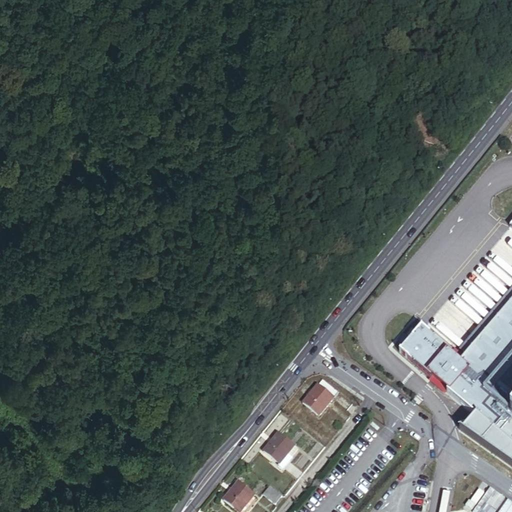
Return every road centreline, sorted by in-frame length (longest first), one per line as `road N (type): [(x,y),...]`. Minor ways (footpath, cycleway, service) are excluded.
road 1 (secondary): [(511,109),(336,325)]
road 2 (secondary): [(188,511),(316,349)]
road 3 (unclassified): [(316,349),(426,432)]
